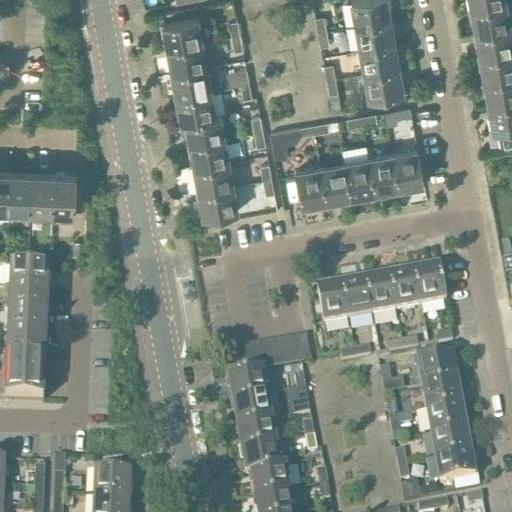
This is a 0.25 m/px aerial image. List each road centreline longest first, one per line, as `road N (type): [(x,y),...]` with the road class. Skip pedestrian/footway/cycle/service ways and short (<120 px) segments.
road 1 (tertiary): [(193,511),(100,0)]
road 2 (residential): [(0,419),(74,422),(79,272)]
road 3 (residential): [(471,216),(428,0)]
road 4 (residential): [(277,250),(290,325),(246,333),(233,257)]
road 5 (residential): [(277,250),(471,216)]
